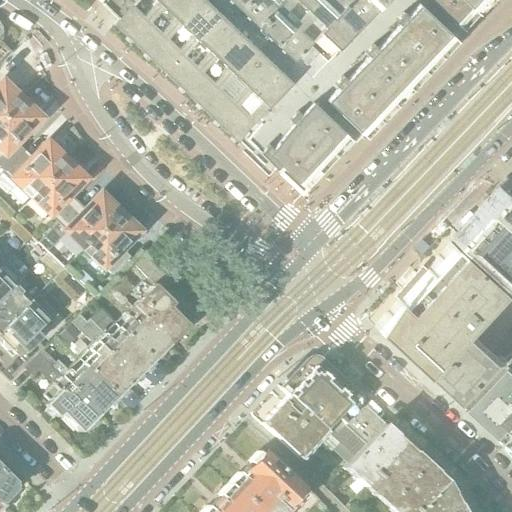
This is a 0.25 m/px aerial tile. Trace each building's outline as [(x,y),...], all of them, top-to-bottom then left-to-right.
[(115,25),(132,41),(150,22),(165,7),(171,0),(156,0),(159,2),(144,17),(133,6),(119,20),(115,25)] [(132,41),(150,58),(168,39),(167,39),(182,24),(204,0),(171,0),(165,7),(177,19),(163,34),(150,22),(132,41)] [(167,75),(185,56),(200,41),(223,17),(205,0),(204,0),(182,24),(194,36),(180,51),(168,39),(150,58),(167,75)] [(228,0),(242,13),(254,0),(228,0)] [(254,0),(242,13),(260,30),(278,10),(267,0),(254,0)] [(277,46),(296,27),(284,16),(299,1),(310,12),(320,0),(288,0),(278,11),(278,10),(260,30),(277,46)] [(296,27),(277,46),(295,63),(299,59),(307,67),(318,55),(310,47),(314,44),(302,33),(316,17),(328,28),(339,16),(321,0),(320,0),(310,12),(296,27)] [(342,0),(341,1),(339,0),(321,0),(339,16),(354,0),(342,0)] [(354,0),(339,16),(357,33),(388,0),(354,0)] [(478,6),(483,0),(430,0),(461,29),(481,9),(478,6)] [(388,36),(421,68),(425,72),(456,39),(432,16),(419,4),(407,16),(403,12),(395,21),(399,25),(388,36)] [(340,51),(357,33),(339,16),(328,28),(328,29),(323,34),(340,51)] [(185,91),(203,72),(202,72),(217,57),(240,33),(223,17),(200,41),(212,52),(197,67),(185,56),(167,75),(185,91)] [(0,65),(11,54),(0,43),(2,38),(2,33),(1,28),(0,26),(0,65)] [(185,91),(202,108),(220,89),(220,88),(234,74),(258,50),(240,33),(217,57),(229,69),(215,84),(203,72),(185,91)] [(357,69),(390,100),(421,68),(388,36),(377,48),(373,44),(365,53),(369,57),(357,69)] [(220,125),(238,105),(237,105),(252,90),(275,66),(258,50),(234,74),(247,85),(232,100),(220,89),(202,108),(220,125)] [(250,117),(238,105),(220,125),(237,142),(255,123),(293,83),(275,66),(252,90),(264,102),(250,117)] [(392,102),(390,100),(357,69),(347,80),(343,76),(334,85),(338,89),(327,101),(360,132),(364,136),(379,120),(375,116),(379,112),(380,113),(392,102)] [(0,120),(19,102),(18,100),(18,97),(13,92),(9,91),(6,89),(3,92),(0,88),(0,120)] [(0,168),(3,171),(22,151),(14,143),(35,123),(29,118),(32,115),(30,112),(30,108),(25,104),(21,103),(19,102),(0,120),(0,168)] [(294,116),(338,159),(349,147),(342,140),(347,135),(336,125),(313,103),(302,115),(298,112),(294,116)] [(323,175),(338,159),(294,116),(289,120),(293,124),(282,136),(323,175)] [(323,175),(282,136),(271,147),(267,143),(259,152),(276,168),(279,165),(284,169),(279,174),(296,191),(301,185),(307,191),(323,175)] [(6,180),(27,200),(64,163),(63,162),(62,158),(57,153),(53,153),(51,150),(48,154),(42,148),(31,160),(22,151),(3,171),(8,177),(6,180)] [(56,224),(76,204),(67,195),(79,184),(74,178),(77,175),(75,173),(74,169),(69,165),(65,164),(64,163),(27,200),(48,221),(51,218),(56,224)] [(511,187),(503,196),(511,203),(511,187)] [(511,203),(503,196),(501,198),(475,228),(474,227),(463,239),(466,241),(477,251),(485,241),(511,266),(511,203)] [(59,231),(80,252),(117,215),(116,214),(115,210),(111,205),(107,205),(105,203),(102,206),(96,200),(84,212),(76,204),(56,224),(62,228),(59,231)] [(16,222),(0,206),(0,218),(10,228),(16,222)] [(111,276),(129,258),(128,257),(123,252),(124,250),(121,247),(132,236),(127,230),(130,227),(128,225),(127,221),(123,217),(119,216),(117,215),(80,252),(96,267),(102,273),(105,271),(111,276)] [(32,238),(0,267),(0,300),(20,280),(11,271),(31,251),(40,261),(48,253),(32,238)] [(499,288),(451,243),(374,327),(457,404),(498,360),(463,327),(499,288)] [(64,269),(48,253),(40,261),(39,262),(55,277),(63,269),(64,269)] [(131,306),(169,345),(176,338),(180,338),(184,334),(184,330),(187,327),(168,308),(172,304),(162,294),(173,283),(143,253),(132,265),(152,285),(131,306)] [(55,277),(52,280),(54,282),(53,283),(73,304),(85,292),(63,269),(55,277)] [(109,285),(116,291),(123,298),(133,288),(121,276),(116,281),(115,279),(109,285)] [(0,332),(30,301),(21,291),(27,285),(24,282),(21,279),(20,280),(0,300),(0,332)] [(126,301),(123,298),(116,291),(112,296),(122,306),(126,301)] [(30,301),(0,332),(0,341),(1,342),(1,347),(5,351),(10,351),(14,356),(20,357),(34,343),(39,339),(35,336),(46,325),(57,336),(74,320),(73,319),(80,313),(69,302),(55,316),(47,309),(43,314),(37,308),(30,301)] [(162,352),(169,345),(131,306),(114,324),(153,364),(162,356),(162,352)] [(153,364),(114,324),(103,334),(89,320),(85,323),(79,316),(75,320),(134,379),(140,373),(144,373),(153,364)] [(126,387),(134,379),(75,320),(71,324),(92,345),(78,359),(117,399),(126,391),(126,387)] [(67,346),(79,334),(70,325),(58,336),(67,346)] [(117,399),(78,359),(66,371),(57,361),(55,363),(42,351),(38,355),(97,416),(104,409),(108,409),(117,399)] [(90,423),(97,416),(38,355),(23,369),(32,378),(37,372),(51,386),(42,396),(48,402),(44,406),(56,419),(60,415),(79,434),(82,431),(86,431),(90,426),(90,423)] [(286,396),(332,437),(353,456),(382,425),(364,408),(360,411),(358,410),(360,406),(361,402),(360,397),(357,394),(321,361),(317,358),(313,358),(310,359),(307,361),(287,382),(286,382),(279,389),(280,390),(279,390),(286,396)] [(495,438),(511,420),(511,375),(504,368),(464,409),(495,438)] [(332,437),(286,396),(280,403),(280,404),(262,424),(261,424),(260,425),(261,427),(262,426),(297,459),(316,439),(324,445),(332,437)] [(354,480),(363,488),(403,444),(382,425),(353,456),(346,464),(342,468),(354,479),(354,480)] [(511,453),(511,429),(500,442),(501,443),(511,453)] [(324,445),(324,446),(330,452),(332,450),(346,464),(353,456),(332,437),(324,445)] [(383,506),(424,463),(403,444),(363,488),(371,495),(372,495),(383,506)] [(227,485),(256,511),(286,511),(304,493),(261,454),(260,456),(257,453),(248,462),(251,465),(250,466),(249,466),(241,474),(241,475),(240,477),(237,474),(227,485)] [(414,511),(443,480),(424,463),(383,506),(390,511),(414,511)] [(0,503),(3,500),(6,502),(16,492),(13,489),(15,487),(14,485),(16,483),(6,474),(4,476),(0,471),(0,503)] [(446,511),(455,502),(444,481),(443,480),(414,511),(446,511)] [(256,511),(227,485),(217,496),(220,498),(218,500),(218,499),(209,508),(210,509),(209,510),(206,507),(201,511),(256,511)] [(460,511),(455,502),(446,511),(460,511)]
